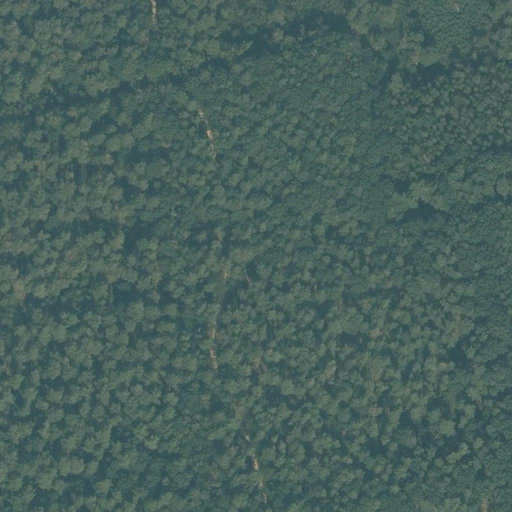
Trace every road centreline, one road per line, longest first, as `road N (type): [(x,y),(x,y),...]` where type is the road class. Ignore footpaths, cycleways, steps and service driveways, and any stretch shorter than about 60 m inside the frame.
road 1 (track): [(380,235),(351,47),(325,42),(210,76)]
road 2 (track): [(178,86),(204,132),(217,184),(223,279)]
road 3 (track): [(271,511),(210,367)]
road 4 (track): [(380,235),(261,268)]
